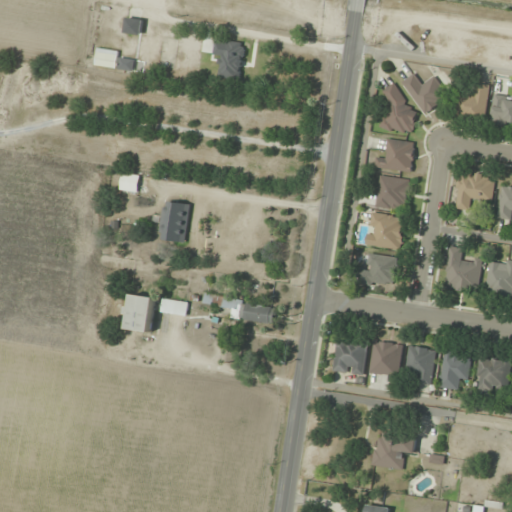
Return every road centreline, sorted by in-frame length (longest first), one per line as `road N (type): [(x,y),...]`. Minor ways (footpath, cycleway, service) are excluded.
road 1 (tertiary): [(282,511),(359,0)]
road 2 (tertiary): [(315,297),(511,327)]
road 3 (residential): [(413,312),(442,145)]
